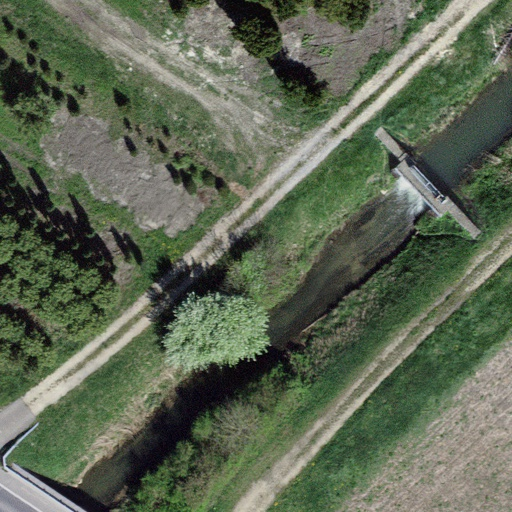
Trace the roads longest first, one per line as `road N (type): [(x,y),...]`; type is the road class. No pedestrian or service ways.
road 1 (track): [(0,444),(482,0)]
road 2 (track): [(252,511),(411,312),(511,222)]
